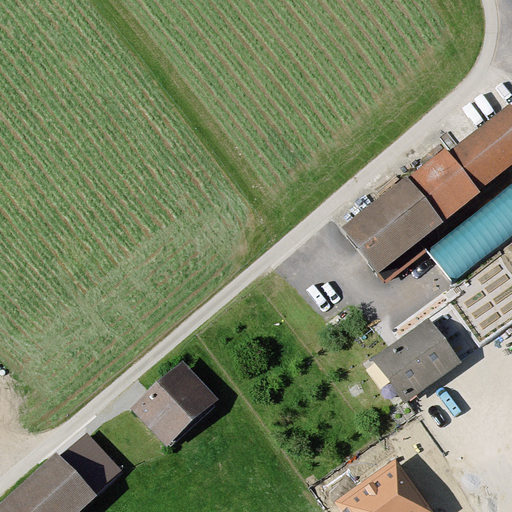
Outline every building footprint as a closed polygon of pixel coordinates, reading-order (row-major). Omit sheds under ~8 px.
[(511,119),(502,107),(345,235),(376,273),(511,160),(511,119)] [(453,285),(511,235),(511,184),(428,255),(453,285)] [(429,325),(379,358),(407,401),(457,369),(429,325)] [(182,369),(139,410),(170,443),(213,403),(182,369)] [(92,439),(12,511),(78,511),(123,472),(92,439)] [(424,511),(396,475),(348,511),(349,511),(424,511)]
